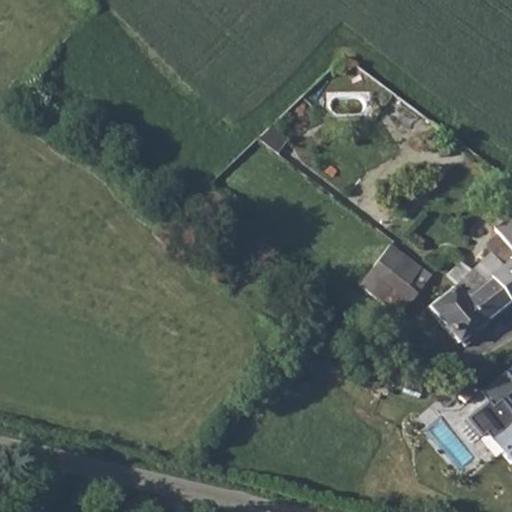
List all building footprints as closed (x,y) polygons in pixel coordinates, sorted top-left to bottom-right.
[(342,57),(333,66),(342,75),(352,64),(342,57)] [(490,253),(472,270),(482,280),(487,275),(508,300),(511,296),(511,214),(495,228),(499,234),(511,249),(511,252),(500,264),(490,253)] [(490,253),(500,264),(511,252),(511,249),(499,234),(485,247),(490,253)] [(390,246),(361,281),(399,311),(428,276),(390,246)] [(472,270),(462,261),(449,272),(455,279),(427,302),(454,336),(457,333),(466,343),(482,331),(475,323),(508,300),(487,275),(482,280),(472,270)] [(489,401),(472,417),(511,465),(511,401),(507,397),(511,393),(511,377),(508,374),(483,393),(489,401)]
